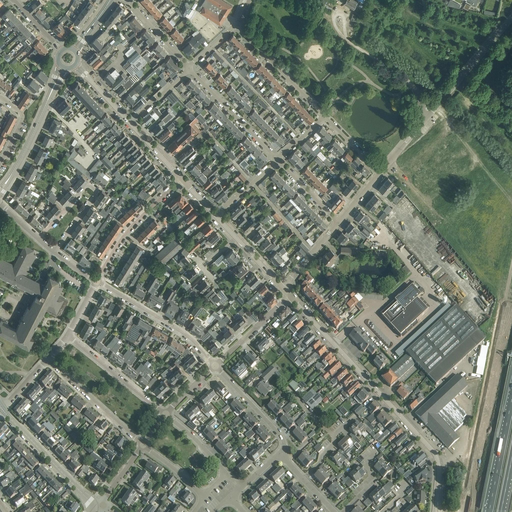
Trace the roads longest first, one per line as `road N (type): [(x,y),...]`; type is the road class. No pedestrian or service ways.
road 1 (tertiary): [(437,504),(439,467),(431,449),(289,295)]
road 2 (unclassified): [(379,173),(511,18)]
road 3 (residential): [(55,252),(96,192),(91,185),(38,239)]
road 4 (residential): [(97,280),(184,333),(215,365)]
road 5 (unclassified): [(93,507),(2,410)]
road 6 (residential): [(181,179),(125,233),(97,280)]
road 7 (residential): [(143,444),(47,358)]
road 8 (residential): [(325,116),(235,24)]
road 9 (residential): [(166,414),(67,335)]
road 10 (residential): [(189,68),(277,159)]
road 11 (motorway): [(511,394),(488,511)]
